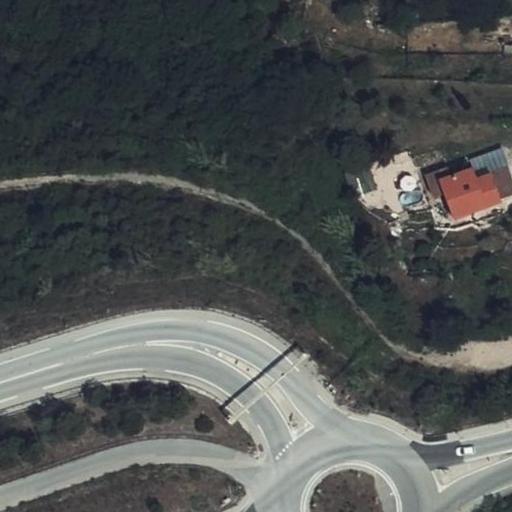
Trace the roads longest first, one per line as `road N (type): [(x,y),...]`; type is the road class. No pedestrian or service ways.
road 1 (track): [(0,185),(68,175),(160,178),(236,205),(296,241),(345,306),(389,347),(437,360)]
road 2 (unclassified): [(0,498),(164,451),(215,456),(282,485)]
road 3 (motorway): [(346,440),(248,341),(207,330),(122,345)]
road 4 (motorway): [(122,345),(169,353),(252,395),(276,426),(291,469)]
road 5 (motorway): [(0,382),(122,345)]
